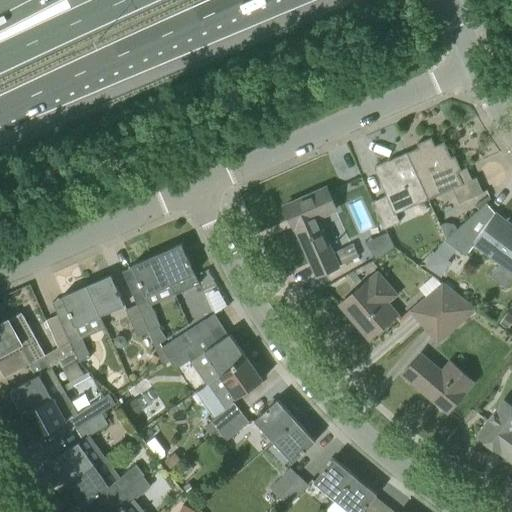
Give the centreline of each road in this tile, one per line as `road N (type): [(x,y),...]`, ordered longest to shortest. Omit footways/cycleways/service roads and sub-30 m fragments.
road 1 (residential): [(464,511),(337,405),(266,325),(182,192)]
road 2 (residential): [(182,192),(478,68)]
road 3 (motorway): [(0,113),(258,0)]
road 4 (residential): [(0,275),(182,192)]
road 5 (motorway): [(125,0),(0,58)]
